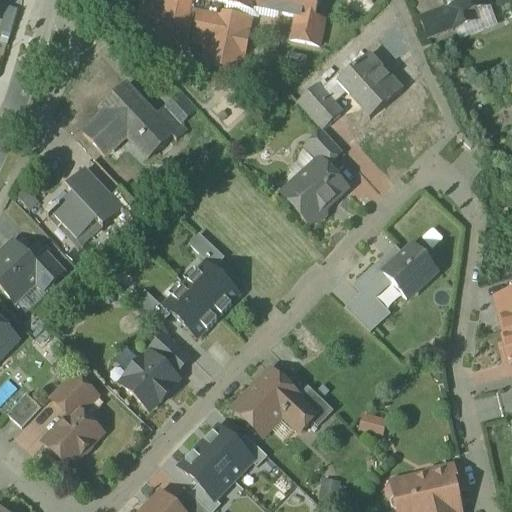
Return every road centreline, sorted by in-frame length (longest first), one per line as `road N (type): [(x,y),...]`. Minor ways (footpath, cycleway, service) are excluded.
road 1 (residential): [(431,174),(410,185),(97,511)]
road 2 (residential): [(489,511),(458,370),(474,219),(454,179),(431,174)]
road 3 (residential): [(431,174),(430,154),(449,120),(394,0)]
road 4 (unclassified): [(0,142),(49,0)]
